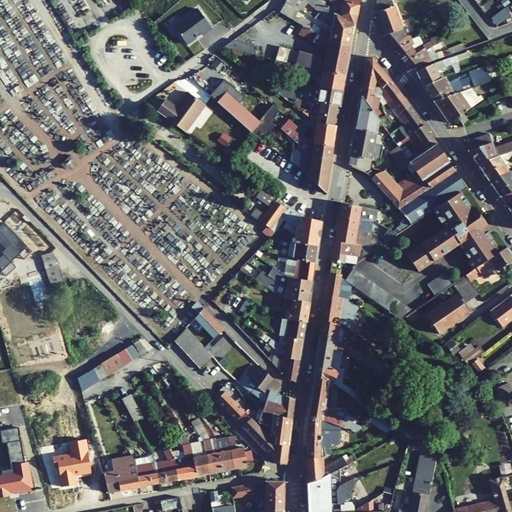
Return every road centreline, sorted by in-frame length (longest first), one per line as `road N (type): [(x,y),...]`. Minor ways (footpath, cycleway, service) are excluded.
road 1 (residential): [(364,28),(303,376),(294,474)]
road 2 (residential): [(511,233),(364,28)]
road 3 (residential): [(0,190),(162,348)]
road 4 (residential): [(281,472),(70,511)]
road 5 (residential): [(129,104),(277,0)]
road 6 (residential): [(162,348),(281,472)]
road 7 (unknown): [(507,226),(445,270),(397,283)]
